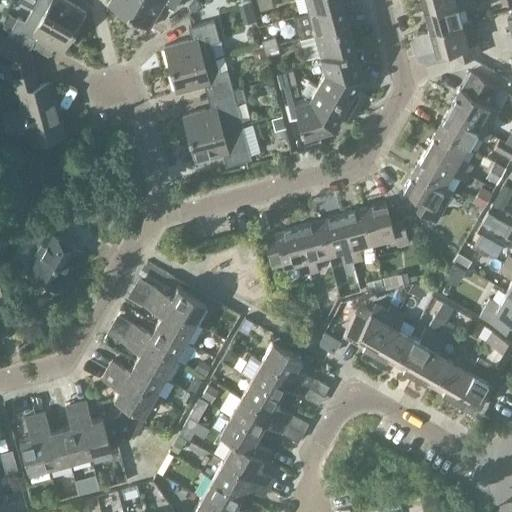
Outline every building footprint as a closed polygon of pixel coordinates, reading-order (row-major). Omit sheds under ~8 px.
[(34,0),(31,7),(72,30),(84,9),(67,0),(34,0)] [(108,0),(107,3),(127,15),(135,0),(108,0)] [(173,8),(177,0),(135,0),(127,15),(148,27),(163,2),(173,8)] [(261,0),(257,1),(259,9),(273,5),(271,0),(261,0)] [(305,0),(308,11),(342,2),(341,0),(305,0)] [(420,0),(422,8),(452,0),(420,0)] [(428,30),(459,22),(456,9),(471,4),(470,0),(452,0),(422,8),(428,30)] [(314,33),(348,24),(342,2),(308,11),(293,15),(294,17),(292,18),(296,35),(299,34),(299,37),(314,33)] [(60,51),(72,30),(31,7),(24,19),(16,15),(12,23),(6,34),(29,47),(35,36),(60,51)] [(218,39),(216,31),(213,19),(188,26),(191,37),(163,45),(170,68),(215,55),(211,41),(218,39)] [(479,54),(476,42),(470,19),(459,22),(428,30),(435,54),(454,48),(457,60),(479,54)] [(320,55),(354,46),(348,24),(314,33),(320,55)] [(30,142),(63,132),(49,81),(37,85),(27,50),(0,35),(0,58),(12,65),(18,90),(16,91),(20,108),(5,112),(11,136),(27,131),(30,142)] [(263,47),(277,43),(275,35),(261,39),(263,47)] [(277,43),(263,47),(266,55),(279,51),(277,43)] [(324,70),(362,75),(358,61),(369,58),(365,43),(354,46),(320,55),(324,70)] [(226,67),(218,69),(215,55),(170,68),(176,91),(204,83),(207,95),(232,87),(226,67)] [(51,77),(56,68),(41,60),(36,69),(51,77)] [(285,70),(288,84),(296,82),(293,68),(285,70)] [(280,86),(288,84),(285,70),(277,73),(280,86)] [(355,88),(362,75),(324,70),(317,84),(357,107),(365,94),(355,88)] [(488,104),(497,86),(469,70),(459,87),(447,108),(476,124),(488,104)] [(349,120),(357,107),(317,84),(309,97),(332,127),(339,115),(349,120)] [(188,136),(241,122),(235,99),(245,97),(242,85),(232,87),(207,95),(210,106),(182,114),(188,136)] [(318,131),(332,127),(309,97),(294,101),(306,146),(321,142),(318,131)] [(489,132),(476,124),(447,108),(436,128),(465,144),(472,132),(485,139),(489,132)] [(251,157),(248,144),(241,122),(188,136),(195,159),(222,152),(226,163),(251,157)] [(458,156),(465,144),(436,128),(425,147),(466,171),(471,163),(458,156)] [(462,179),(466,171),(425,147),(413,167),(442,184),(449,172),(462,179)] [(442,184),(413,167),(402,187),(419,198),(413,208),(434,221),(452,190),(442,184)] [(481,212),(486,200),(474,195),(469,207),(481,212)] [(363,205),(372,238),(394,233),(397,242),(409,239),(402,217),(391,219),(385,199),(363,205)] [(58,287),(80,247),(55,233),(65,216),(43,204),(28,230),(44,239),(27,269),(58,287)] [(358,242),(372,238),(363,205),(341,212),(353,259),(361,256),(358,242)] [(344,261),(353,259),(341,212),(319,218),(327,250),(341,246),(344,261)] [(314,254),(327,250),(319,218),(296,224),(309,271),(318,268),(314,254)] [(299,274),(309,271),(296,224),(274,230),(277,238),(265,242),(272,265),(295,259),(299,274)] [(511,267),(511,257),(508,255),(503,262),(511,267)] [(511,293),(511,267),(503,262),(499,270),(511,277),(505,289),(511,293)] [(148,293),(194,319),(205,301),(177,285),(177,284),(171,294),(153,284),(148,293)] [(511,293),(505,289),(498,301),(488,296),(478,314),(509,331),(511,325),(511,293)] [(183,338),(194,319),(148,293),(143,302),(161,312),(155,322),(183,338)] [(354,313),(342,334),(372,352),(397,309),(389,304),(386,309),(374,302),(370,308),(366,306),(356,309),(354,313)] [(392,363),(409,333),(397,326),(405,313),(397,309),(372,352),(392,363)] [(183,338),(155,322),(150,331),(132,321),(127,330),(173,356),(183,338)] [(437,332),(429,327),(425,325),(418,338),(409,333),(392,363),(412,374),(437,332)] [(505,351),(511,341),(490,329),(484,339),(505,351)] [(162,375),(173,356),(127,330),(122,339),(139,349),(134,358),(162,375)] [(432,386),(449,356),(437,349),(444,336),(437,332),(412,374),(432,386)] [(261,357),(307,384),(312,375),(295,365),(300,356),(271,339),(261,357)] [(452,397),(476,354),(469,350),(461,363),(449,356),(432,386),(452,397)] [(476,354),(452,397),(472,409),(497,366),(476,354)] [(302,394),(307,384),(261,357),(250,376),(279,392),(284,384),(302,394)] [(162,375),(134,358),(128,367),(111,358),(106,367),(151,393),(162,375)] [(141,412),(151,393),(106,367),(100,376),(118,386),(112,396),(124,402),(117,414),(103,418),(109,441),(133,434),(144,414),(141,412)] [(273,402),(279,392),(250,376),(239,395),(302,430),(306,422),(273,402)] [(297,440),(302,430),(239,395),(229,413),(258,430),(263,421),(297,440)] [(109,441),(103,418),(102,414),(91,417),(86,398),(75,401),(89,453),(111,447),(109,441)] [(69,458),(89,453),(75,401),(65,403),(71,423),(60,425),(69,458)] [(69,458),(60,425),(51,428),(45,409),(35,412),(49,463),(69,458)] [(28,468),(49,463),(35,412),(25,414),(30,434),(20,436),(28,468)] [(252,439),(258,430),(229,413),(218,432),(232,440),(261,457),(264,459),(270,449),(252,439)] [(256,466),(261,457),(232,440),(222,458),(268,484),(273,475),(256,466)] [(262,493),(268,484),(222,458),(212,476),(240,492),(246,484),(262,493)] [(235,502),(240,492),(212,476),(201,494),(206,497),(231,511),(251,511),(252,511),(235,502)] [(201,494),(190,511),(231,511),(206,497),(201,494)]
